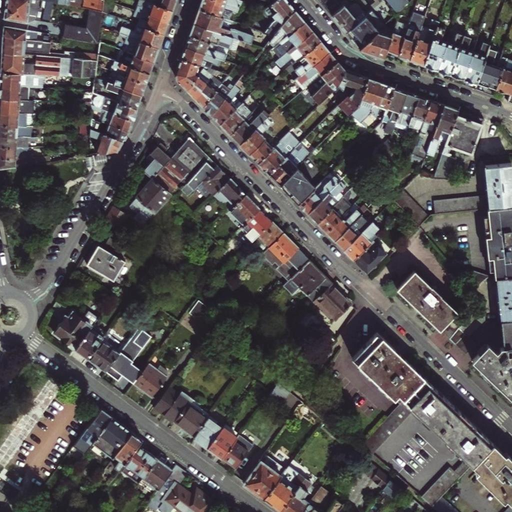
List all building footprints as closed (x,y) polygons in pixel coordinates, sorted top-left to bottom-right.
[(40,0),(5,0),(5,6),(4,18),(28,21),(35,20),(40,21),(43,8),(40,8),(40,0)] [(157,19),(167,22),(169,16),(172,10),(146,0),(138,0),(135,9),(148,14),(149,13),(158,17),(157,19)] [(146,0),(172,10),(175,0),(146,0)] [(201,0),(201,1),(199,8),(229,19),(231,12),(237,13),(241,0),(239,0),(224,0),(224,1),(220,0),(201,0)] [(286,0),(274,0),(272,2),(262,10),(263,12),(262,13),(266,18),(267,17),(268,18),(269,18),(270,17),(272,15),(275,18),(272,20),(263,31),(273,35),(287,16),(295,10),(288,2),(286,0)] [(335,0),(333,0),(324,7),(328,12),(331,15),(341,7),(340,6),(335,0)] [(386,0),(397,13),(410,0),(386,0)] [(341,7),(331,15),(339,25),(345,32),(366,14),(356,2),(347,9),(343,4),(340,6),(341,7)] [(102,7),(90,5),(87,30),(63,26),(63,30),(62,36),(97,42),(102,11),(102,7)] [(196,16),(193,23),(239,39),(250,43),(253,35),(234,28),(236,22),(229,19),(199,8),(196,16)] [(137,24),(163,34),(165,28),(167,22),(157,19),(158,17),(149,13),(148,14),(135,9),(133,15),(139,18),(137,24)] [(287,16),(273,35),(269,41),(273,47),(304,21),(299,15),(295,10),(287,16)] [(366,14),(345,32),(352,40),(359,48),(377,32),(384,24),(371,10),(366,14)] [(408,25),(398,55),(404,58),(409,60),(422,25),(425,16),(413,12),(408,25)] [(422,25),(409,60),(416,62),(424,65),(437,26),(439,21),(432,18),(429,28),(422,25)] [(304,21),(273,47),(271,48),(280,58),(312,31),(308,26),(304,21)] [(391,37),(386,51),(391,53),(398,55),(408,25),(396,21),(391,37)] [(189,34),(229,49),(235,51),(239,39),(193,23),(192,28),(189,34)] [(121,34),(158,47),(161,39),(163,34),(137,24),(136,24),(133,30),(121,25),(118,33),(121,34)] [(2,36),(34,40),(35,31),(3,26),(3,31),(2,36)] [(437,26),(424,65),(431,67),(436,69),(447,39),(441,37),(444,29),(437,26)] [(312,31),(280,58),(276,61),(280,66),(292,57),(295,61),(297,60),(320,41),(316,35),(312,31)] [(377,32),(359,48),(367,51),(379,55),(384,57),(386,51),(391,37),(377,32)] [(447,39),(436,69),(443,71),(450,74),(463,35),(456,33),(453,41),(447,39)] [(125,52),(153,62),(155,55),(158,47),(121,34),(120,37),(127,40),(126,44),(128,45),(125,52)] [(185,46),(221,58),(225,60),(229,49),(189,34),(187,39),(185,46)] [(463,35),(450,74),(456,76),(462,78),(473,48),(467,46),(470,38),(463,35)] [(2,49),(1,53),(23,54),(24,50),(49,52),(49,43),(34,40),(2,36),(2,45),(2,49)] [(297,60),(295,61),(294,63),(298,68),(289,75),(294,80),(298,77),(329,51),(324,46),(320,41),(297,60)] [(473,48),(462,78),(470,81),(476,83),(488,48),(489,45),(482,42),(479,51),(473,48)] [(181,58),(204,66),(209,68),(211,63),(218,66),(221,58),(185,46),(183,51),(181,58)] [(488,48),(476,83),(486,86),(487,85),(491,86),(495,88),(502,67),(497,65),(500,58),(495,56),(497,51),(488,48)] [(118,62),(148,74),(151,68),(153,62),(125,52),(122,51),(118,62)] [(298,77),(294,80),(302,90),(316,78),(337,61),(333,56),(329,51),(298,77)] [(42,74),(60,75),(61,57),(23,54),(1,53),(1,57),(1,66),(0,72),(42,74)] [(61,57),(60,75),(92,77),(93,77),(95,59),(61,57)] [(502,67),(495,88),(502,90),(509,93),(507,100),(511,102),(511,60),(502,57),(500,58),(497,65),(502,67)] [(117,74),(145,84),(147,78),(148,74),(118,62),(105,58),(104,61),(109,62),(108,64),(113,66),(119,68),(117,74)] [(177,80),(186,89),(199,73),(196,72),(198,67),(202,69),(204,66),(181,58),(178,67),(175,74),(177,80)] [(337,61),(316,78),(322,85),(311,95),(319,103),(332,90),(338,85),(344,69),(340,65),(337,61)] [(199,73),(186,89),(190,93),(195,99),(202,90),(200,89),(206,82),(207,82),(212,76),(216,70),(209,68),(204,66),(202,69),(199,73)] [(344,69),(338,85),(342,89),(344,83),(353,86),(351,90),(347,94),(348,95),(358,106),(361,99),(367,78),(349,71),(344,69)] [(113,84),(141,95),(143,88),(145,84),(117,74),(111,71),(108,70),(106,76),(115,80),(113,84)] [(42,79),(42,74),(0,72),(0,76),(0,86),(10,87),(11,85),(19,85),(19,87),(23,88),(23,86),(26,86),(26,87),(40,87),(40,79),(42,79)] [(202,90),(195,99),(200,103),(203,107),(221,83),(212,76),(207,82),(206,82),(200,89),(202,90)] [(114,101),(135,109),(138,102),(141,95),(113,84),(93,77),(92,77),(92,79),(106,84),(105,87),(117,91),(116,94),(114,101)] [(358,106),(351,113),(361,122),(369,114),(373,103),(374,103),(378,93),(376,92),(380,82),(373,80),(367,78),(361,99),(358,106)] [(221,83),(203,107),(207,110),(211,115),(235,84),(237,81),(235,79),(233,81),(232,81),(228,84),(223,81),(221,83)] [(369,114),(361,122),(366,127),(376,118),(380,105),(386,108),(393,87),(388,85),(380,82),(376,92),(378,93),(374,103),(373,103),(369,114)] [(235,84),(211,115),(216,119),(220,124),(241,103),(234,96),(241,88),(235,84)] [(0,98),(26,99),(26,87),(26,86),(23,86),(23,88),(19,87),(19,85),(11,85),(10,87),(0,86),(0,98)] [(338,85),(332,90),(341,99),(335,104),(337,106),(339,105),(348,95),(347,94),(342,89),(338,85)] [(393,87),(386,108),(384,115),(382,120),(387,122),(384,131),(391,134),(395,124),(406,91),(399,89),(393,87)] [(406,91),(395,124),(407,128),(418,95),(412,93),(406,91)] [(348,95),(339,105),(342,109),(349,115),(351,113),(358,106),(348,95)] [(418,95),(407,128),(411,129),(411,130),(418,133),(430,100),(423,97),(418,95)] [(93,107),(131,121),(133,115),(135,109),(114,101),(98,96),(93,98),(91,103),(93,107)] [(241,103),(220,124),(225,129),(230,134),(251,113),(252,112),(244,104),(249,99),(247,97),(241,103)] [(33,100),(26,99),(0,98),(0,111),(8,112),(9,110),(18,110),(18,112),(22,112),(22,110),(26,110),(26,112),(33,112),(33,100)] [(420,149),(427,151),(443,104),(436,102),(430,100),(418,133),(411,154),(417,156),(420,149)] [(439,139),(446,142),(457,109),(449,107),(443,104),(427,151),(427,152),(434,154),(439,139)] [(335,116),(342,109),(339,105),(337,106),(331,112),(335,116)] [(109,124),(128,131),(129,126),(131,121),(93,107),(91,106),(91,110),(100,113),(104,115),(101,122),(103,122),(109,124)] [(267,118),(268,116),(269,115),(259,106),(252,112),(251,113),(256,118),(261,112),(267,118)] [(446,142),(433,178),(448,178),(455,158),(450,156),(451,154),(448,153),(451,146),(471,153),(483,119),(470,114),(457,109),(446,142)] [(33,112),(26,112),(26,110),(22,110),(22,112),(18,112),(18,110),(9,110),(8,112),(0,111),(0,124),(33,124),(36,124),(37,112),(33,112)] [(251,113),(230,134),(236,139),(240,144),(267,118),(261,112),(256,118),(251,113)] [(267,118),(240,144),(245,149),(249,154),(265,138),(259,132),(263,132),(272,123),(269,120),(271,119),(268,116),(267,118)] [(91,129),(123,139),(125,135),(128,131),(109,124),(103,122),(101,122),(97,120),(91,118),(91,129)] [(33,124),(0,124),(0,135),(33,136),(33,124)] [(407,128),(403,139),(407,140),(411,130),(411,129),(407,128)] [(98,139),(97,154),(117,150),(119,146),(123,139),(91,129),(90,137),(98,139)] [(33,136),(0,135),(0,145),(27,148),(27,140),(37,140),(37,136),(33,136)] [(274,147),(258,162),(264,168),(269,173),(294,148),(296,146),(286,136),(274,147)] [(150,160),(142,169),(152,178),(169,193),(173,197),(179,190),(180,189),(177,185),(180,181),(184,184),(209,156),(190,137),(180,146),(170,157),(164,151),(167,148),(160,141),(145,156),(150,160)] [(265,138),(249,154),(254,159),(258,162),(274,147),(265,138)] [(385,155),(387,153),(394,146),(389,140),(386,141),(379,149),(385,155)] [(27,148),(0,145),(0,157),(22,158),(23,157),(31,157),(32,148),(27,148)] [(394,146),(387,153),(390,157),(398,150),(394,146)] [(294,148),(269,173),(274,178),(279,184),(296,167),(310,154),(303,147),(298,152),(294,148)] [(390,157),(387,153),(385,155),(378,162),(381,166),(390,157)] [(35,158),(35,164),(50,162),(49,156),(35,158)] [(209,156),(184,184),(180,189),(179,190),(186,196),(200,182),(213,194),(230,178),(218,166),(209,156)] [(0,168),(8,168),(20,167),(35,164),(35,158),(31,157),(23,157),(22,158),(0,157),(0,168)] [(487,208),(511,205),(511,177),(510,162),(485,165),(487,183),(484,184),(485,189),(487,189),(489,203),(486,203),(485,195),(433,200),(434,213),(487,208)] [(296,167),(279,184),(289,193),(299,204),(315,187),(296,167)] [(315,187),(299,204),(303,208),(308,213),(341,180),(343,178),(338,173),(335,176),(331,172),(315,187)] [(133,217),(142,224),(169,193),(152,178),(140,192),(128,206),(136,213),(133,217)] [(230,178),(213,194),(228,210),(245,194),(236,185),(230,178)] [(341,180),(308,213),(312,217),(317,222),(343,197),(339,192),(345,185),(341,180)] [(385,191),(376,182),(373,186),(381,194),(385,191)] [(343,197),(317,222),(321,227),(326,231),(350,207),(344,200),(346,199),(349,199),(354,194),(350,190),(343,197)] [(418,226),(427,216),(402,190),(397,196),(393,199),(413,221),(418,226)] [(245,194),(228,210),(243,224),(259,208),(252,201),(245,194)] [(350,207),(326,231),(330,236),(335,241),(367,208),(364,204),(359,209),(354,204),(350,207)] [(486,243),(511,240),(511,205),(487,208),(488,216),(489,229),(484,229),(486,243)] [(112,206),(104,219),(116,230),(127,217),(112,206)] [(259,208),(243,224),(240,227),(253,240),(258,234),(272,221),(266,214),(259,208)] [(339,245),(343,249),(369,223),(364,217),(370,211),(367,208),(335,241),(339,245)] [(272,221),(258,234),(263,239),(255,246),(262,253),(263,252),(283,232),(277,226),(272,221)] [(353,259),(375,237),(376,236),(373,232),(378,227),(372,221),(369,223),(343,249),(348,254),(353,259)] [(283,232),(263,252),(289,279),(310,259),(295,245),(283,232)] [(110,234),(102,247),(118,257),(124,246),(110,234)] [(359,266),(366,272),(385,253),(378,246),(378,239),(375,237),(353,259),(359,266)] [(511,240),(486,243),(487,257),(492,256),(493,270),(494,277),(496,277),(511,275),(511,240)] [(86,264),(113,280),(125,261),(118,257),(102,247),(98,245),(92,255),(86,264)] [(310,259),(289,279),(284,284),(293,294),(301,287),(307,293),(314,286),(322,294),(332,283),(333,282),(321,270),(310,259)] [(449,339),(459,327),(451,319),(458,311),(414,268),(396,287),(402,293),(414,305),(418,309),(423,313),(434,324),(449,339)] [(463,280),(472,290),(487,275),(474,270),(472,270),(463,280)] [(511,275),(496,277),(500,320),(511,318),(511,275)] [(332,283),(322,294),(317,298),(336,319),(352,304),(341,293),(332,283)] [(317,298),(322,294),(314,286),(307,293),(306,293),(314,301),(317,298)] [(414,305),(402,293),(400,296),(412,307),(414,305)] [(336,319),(317,298),(314,301),(334,321),(336,319)] [(199,300),(189,313),(194,317),(205,316),(210,309),(199,300)] [(484,320),(483,303),(459,327),(449,339),(465,355),(475,344),(467,337),(484,320)] [(215,310),(208,321),(214,325),(221,316),(215,310)] [(64,340),(75,349),(91,328),(97,318),(88,311),(82,319),(73,312),(68,319),(65,316),(54,332),(55,333),(54,333),(64,340)] [(432,326),(434,324),(423,313),(420,315),(432,326)] [(498,387),(511,399),(511,398),(511,318),(500,320),(503,347),(500,348),(496,352),(487,344),(486,346),(478,354),(472,361),(480,369),(498,387)] [(119,353),(105,371),(118,381),(122,375),(127,379),(133,383),(134,383),(143,371),(131,363),(151,336),(138,327),(119,353)] [(82,354),(87,358),(103,336),(91,328),(75,349),(82,354)] [(95,364),(105,371),(119,353),(103,342),(110,331),(108,330),(103,336),(87,358),(95,364)] [(335,339),(325,330),(314,341),(326,354),(335,339)] [(375,381),(401,355),(388,343),(376,332),(351,357),(375,381)] [(478,354),(486,346),(484,344),(476,351),(478,354)] [(262,348),(259,352),(266,358),(269,355),(262,348)] [(401,355),(375,381),(399,404),(425,378),(411,364),(401,355)] [(142,389),(152,396),(167,376),(165,374),(168,370),(160,365),(157,369),(149,363),(143,371),(134,383),(142,389)] [(498,387),(480,369),(478,371),(484,378),(483,379),(486,382),(488,385),(490,383),(496,389),(498,387)] [(0,444),(0,458),(10,465),(64,386),(47,375),(0,444)] [(282,376),(278,381),(290,391),(294,386),(282,376)] [(437,432),(459,410),(440,393),(425,378),(399,404),(361,444),(372,453),(414,410),(437,432)] [(278,381),(264,400),(277,409),(290,391),(278,381)] [(163,414),(174,422),(192,398),(181,390),(179,394),(169,386),(153,407),(163,414)] [(183,429),(194,437),(212,413),(192,398),(174,422),(183,429)] [(100,408),(67,453),(78,461),(92,443),(111,417),(106,412),(100,408)] [(459,410),(437,432),(465,459),(454,470),(449,466),(421,496),(432,506),(441,497),(472,464),(493,443),(474,425),(459,410)] [(200,442),(208,447),(225,424),(226,423),(212,413),(194,437),(200,442)] [(111,417),(92,443),(112,458),(132,432),(121,424),(111,417)] [(214,452),(221,457),(239,434),(225,424),(208,447),(214,452)] [(132,432),(112,458),(104,469),(111,474),(105,482),(108,484),(120,468),(124,463),(140,441),(142,439),(136,435),(132,432)] [(239,434),(221,457),(228,462),(236,468),(253,444),(239,434)] [(140,441),(124,463),(135,471),(131,476),(139,482),(142,479),(157,458),(148,452),(145,450),(147,447),(140,441)] [(505,454),(493,443),(472,464),(511,503),(511,457),(506,452),(505,454)] [(253,490),(263,498),(286,467),(265,451),(259,460),(260,460),(243,483),(253,490)] [(157,458),(142,479),(157,490),(172,469),(163,463),(157,458)] [(366,458),(359,468),(372,478),(379,469),(366,458)] [(131,476),(135,471),(124,463),(120,468),(131,476)] [(172,469),(157,490),(154,493),(144,506),(152,511),(153,511),(156,508),(159,510),(159,511),(169,511),(174,506),(181,511),(202,511),(212,499),(196,487),(191,493),(185,489),(178,484),(186,472),(175,464),(172,469)] [(272,505),(280,510),(299,484),(307,490),(313,495),(318,488),(311,483),(313,481),(289,464),(286,467),(263,498),(272,505)] [(379,469),(372,478),(383,487),(389,478),(379,469)] [(389,478),(383,487),(381,490),(393,500),(400,488),(389,478)] [(157,490),(142,479),(139,482),(154,493),(157,490)] [(282,511),(300,511),(309,501),(304,497),(302,498),(307,490),(299,484),(280,510),(282,511)] [(320,511),(317,509),(317,505),(328,491),(321,485),(318,488),(309,501),(300,511),(320,511)] [(457,511),(441,497),(432,506),(438,511),(457,511)] [(336,511),(343,503),(336,498),(325,511),(336,511)]
